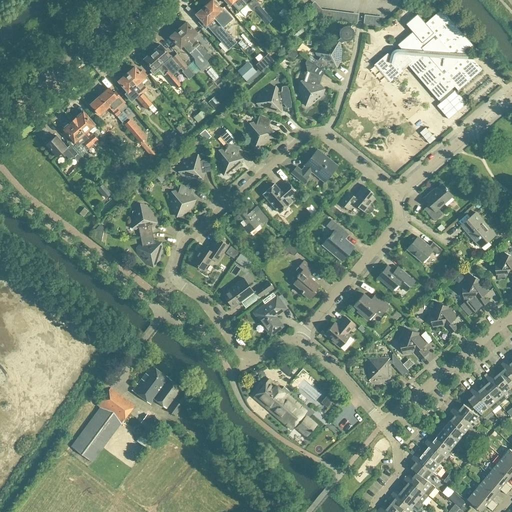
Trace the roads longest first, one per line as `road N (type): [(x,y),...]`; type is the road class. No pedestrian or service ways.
road 1 (residential): [(295,341),(249,364),(174,270),(185,239),(307,135),(324,135)]
road 2 (residential): [(0,188),(183,326)]
road 3 (residential): [(295,341),(382,241),(397,218),(398,194)]
road 4 (unclassified): [(0,113),(132,0)]
road 5 (residential): [(383,422),(511,316)]
road 6 (residential): [(398,194),(511,94)]
road 7 (residential): [(324,135),(352,64),(360,13)]
road 8 (residential): [(383,422),(338,371),(295,341)]
